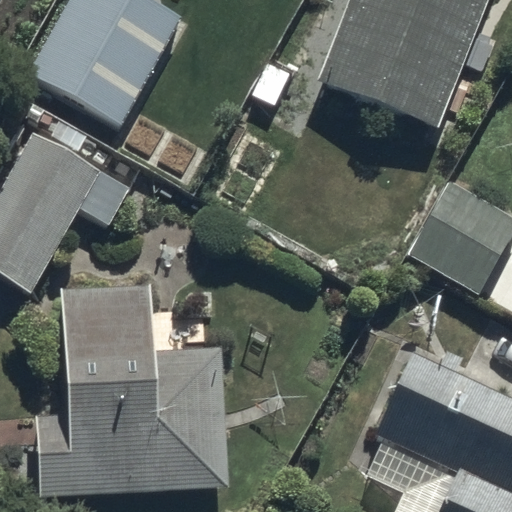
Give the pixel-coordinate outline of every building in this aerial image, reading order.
[(66,0),(24,74),(118,127),(181,18),(150,0),(66,0)] [(348,0),(316,82),(433,129),(484,0),(348,0)] [(24,126),(0,168),(0,286),(27,302),(77,213),(105,228),(129,186),(24,126)] [(408,256),(478,297),(511,239),(511,217),(451,182),(408,256)] [(30,414),(35,495),(227,484),(219,345),(150,349),(146,284),(56,289),(63,412),(30,414)] [(432,511),(511,511),(511,399),(415,355),(376,438),(451,473),(432,511)]
